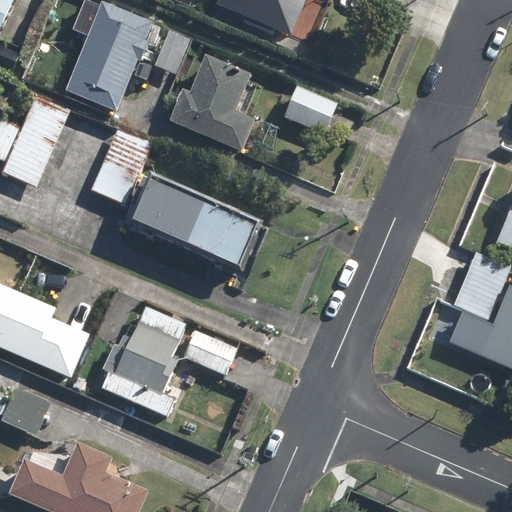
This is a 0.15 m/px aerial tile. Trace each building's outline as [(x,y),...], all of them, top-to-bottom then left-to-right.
[(0,0),(0,37),(18,0),(0,0)] [(160,24),(108,1),(107,5),(93,0),(89,0),(77,29),(93,36),(70,91),(121,113),(144,61),(146,62),(155,41),(153,40),(160,24)] [(224,0),(222,4),(296,38),(312,0),(224,0)] [(199,40),(179,31),(163,68),(184,76),(199,40)] [(196,92),(188,89),(174,121),(247,152),(261,120),(242,112),(259,74),(212,54),(196,92)] [(343,103),(302,86),(288,118),(329,136),(343,103)] [(75,110),(40,95),(25,127),(0,116),(0,158),(9,163),(4,173),(40,189),(75,110)] [(157,143),(122,128),(95,192),(130,207),(157,143)] [(269,221),(158,171),(135,223),(246,273),(269,221)] [(511,216),(500,242),(511,246),(511,216)] [(511,274),(511,265),(480,253),(458,305),(493,320),(511,274)] [(63,308),(0,281),(0,346),(75,378),(95,333),(59,318),(63,308)] [(511,300),(506,298),(487,345),(511,355),(511,300)] [(192,324),(150,306),(136,338),(128,335),(124,346),(118,344),(107,370),(113,372),(105,390),(171,418),(180,398),(170,393),(184,360),(178,357),(192,324)] [(241,349),(198,330),(187,358),(230,376),(241,349)] [(56,404),(20,388),(5,421),(41,437),(56,404)] [(30,458),(14,494),(55,511),(145,511),(155,491),(112,472),(118,458),(83,442),(69,476),(30,458)]
